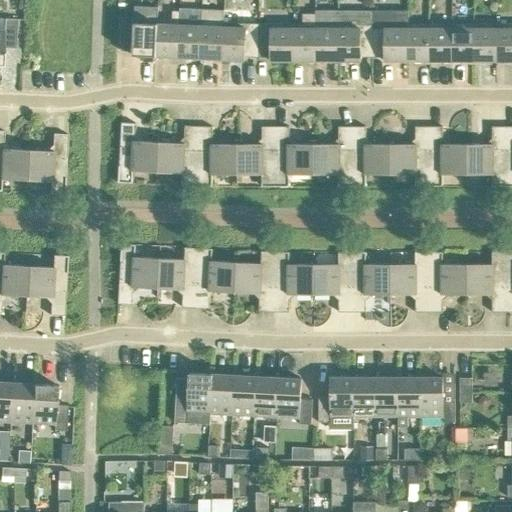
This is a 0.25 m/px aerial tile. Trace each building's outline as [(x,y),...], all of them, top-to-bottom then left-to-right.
[(132,56),(155,57),(157,19),(158,7),(134,6),(134,18),(122,18),(121,45),(133,46),(132,56)] [(199,59),(221,60),(223,22),(224,22),(224,10),(201,9),(201,21),(199,59)] [(155,57),(177,58),(179,11),(171,11),(171,20),(157,19),(155,57)] [(177,58),(199,59),(201,21),(185,21),(185,17),(187,17),(188,12),(179,11),(177,58)] [(315,61),(337,61),(338,12),(315,12),(315,14),(315,61)] [(338,12),(337,61),(360,61),(360,52),(372,52),(372,24),(372,12),(338,12)] [(293,61),(315,61),(315,14),(302,14),(302,24),(293,24),(293,61)] [(14,49),(16,20),(3,19),(0,18),(0,66),(1,66),(2,48),(14,49)] [(245,51),(257,52),(258,24),(224,22),(223,22),(221,60),(244,61),(245,51)] [(511,23),(496,24),(496,61),(511,61),(511,23)] [(270,61),(293,61),(293,24),(258,24),(257,52),(270,52),(270,61)] [(407,24),(372,24),(372,52),(384,52),(384,61),(407,61),(407,24)] [(429,24),(407,24),(407,61),(429,61),(429,24)] [(451,24),(429,24),(429,61),(451,61),(451,24)] [(474,24),(451,24),(451,61),(473,61),(474,24)] [(496,24),(474,24),(473,61),(496,61),(496,24)] [(133,171),(157,173),(159,142),(134,141),(135,123),(121,123),(118,183),(132,183),(133,171)] [(181,186),(197,187),(198,127),(184,126),(183,144),(159,142),(157,173),(182,174),(181,186)] [(212,175),(237,175),(237,144),(212,144),(212,127),(198,127),(197,187),(212,187),(212,175)] [(261,187),(275,187),(275,127),(261,127),(261,144),(237,144),(237,175),(261,175),(261,187)] [(289,175),(313,175),(313,144),(289,144),(289,127),(275,127),(275,187),(289,187),(289,175)] [(338,187),(352,187),(352,127),(338,127),(338,144),(313,144),(313,175),(338,175),(338,187)] [(366,175),(390,175),(390,144),(366,144),(366,127),(352,127),(352,187),(366,187),(366,175)] [(415,187),(428,187),(429,127),(415,127),(415,144),(390,144),(390,175),(415,175),(415,187)] [(442,175),(467,175),(467,144),(442,144),(442,127),(429,127),(428,187),(442,187),(442,175)] [(492,187),(505,187),(505,127),(492,127),(492,144),(467,144),(467,175),(492,175),(492,187)] [(0,186),(0,180),(25,181),(27,150),(2,149),(3,132),(0,131),(0,186)] [(27,150),(25,181),(49,182),(49,194),(63,195),(67,135),(52,134),(51,152),(27,150)] [(133,287),(158,289),(159,258),(135,257),(135,245),(121,244),(118,304),(132,305),(133,287)] [(181,307),(195,308),(198,248),(185,248),(184,260),(159,258),(158,289),(182,290),(181,307)] [(210,291),(234,293),(236,262),(212,261),(212,249),(198,248),(195,308),(209,309),(210,291)] [(0,307),(1,295),(25,297),(27,266),(2,265),(3,253),(0,252),(0,307)] [(258,311),(273,312),(275,252),(261,252),(261,264),(236,262),(234,293),(259,294),(258,311)] [(289,295),(313,295),(313,264),(289,264),(289,252),(275,252),(273,312),(289,312),(289,295)] [(338,312),(352,312),(352,252),(338,252),(338,264),(313,264),(313,295),(338,295),(338,312)] [(366,295),(390,295),(390,264),(366,264),(366,252),(352,252),(352,312),(366,312),(366,295)] [(415,312),(429,312),(429,252),(415,252),(415,264),(390,264),(390,295),(415,295),(415,312)] [(442,295),(467,295),(467,264),(442,264),(442,252),(429,252),(429,312),(442,312),(442,295)] [(492,312),(505,312),(505,252),(492,252),(492,264),(467,264),(467,295),(492,295),(492,312)] [(27,266),(25,297),(50,298),(49,315),(63,316),(67,256),(52,256),(52,268),(27,266)] [(210,413),(212,374),(189,373),(189,379),(177,378),(174,422),(209,424),(210,413)] [(210,413),(232,415),(234,375),(212,374),(210,413)] [(232,415),(254,416),(256,377),(234,375),(232,415)] [(254,416),(276,417),(278,378),(256,377),(254,416)] [(354,417),(353,417),(353,378),(330,377),(330,397),(318,397),(318,423),(329,423),(329,429),(354,429),(354,417)] [(375,377),(353,378),(353,417),(375,417),(375,377)] [(398,378),(375,377),(375,417),(397,417),(398,378)] [(278,378),(276,417),(299,418),(298,424),(311,425),(312,399),(300,399),(301,379),(278,378)] [(420,378),(398,378),(397,417),(420,417),(420,378)] [(455,423),(455,383),(443,383),(443,378),(420,378),(420,417),(442,417),(442,423),(455,423)] [(459,403),(472,403),(472,378),(459,378),(459,403)] [(0,421),(8,422),(10,383),(0,382),(0,421)] [(8,422),(31,423),(33,384),(10,383),(8,422)] [(33,384),(31,423),(53,424),(53,430),(65,431),(66,406),(54,405),(55,385),(33,384)] [(172,455),(173,443),(160,442),(159,454),(172,455)] [(208,457),(219,457),(220,446),(208,446),(208,457)] [(252,460),(268,460),(269,448),(253,447),(252,460)] [(314,448),(314,461),(332,461),(333,448),(314,448)] [(241,458),(241,450),(230,449),(230,457),(241,458)] [(291,449),(291,461),(308,461),(308,449),(291,449)] [(375,452),(375,460),(387,460),(387,449),(375,449),(375,452)] [(408,460),(420,460),(420,449),(408,449),(408,460)] [(17,451),(17,463),(28,463),(29,452),(17,451)] [(361,460),(375,460),(375,452),(361,452),(361,460)] [(154,461),(154,471),(164,471),(164,461),(154,461)] [(172,477),(185,478),(186,461),(172,461),(172,477)] [(199,474),(210,475),(210,463),(199,463),(199,474)] [(218,474),(230,475),(231,464),(218,463),(218,474)] [(319,478),(331,478),(331,467),(319,467),(319,478)] [(331,467),(331,478),(343,478),(343,467),(331,467)] [(364,467),(364,478),(375,478),(375,467),(364,467)] [(419,484),(419,467),(408,467),(408,484),(419,484)] [(0,476),(12,477),(13,468),(1,468),(0,476)] [(13,468),(12,477),(24,477),(25,469),(13,468)] [(57,481),(69,481),(69,472),(58,472),(57,481)] [(255,511),(267,511),(268,492),(255,492),(255,511)] [(473,511),(473,499),(459,499),(458,511),(473,511)] [(406,511),(407,500),(397,500),(397,511),(406,511)] [(68,511),(69,502),(57,502),(56,511),(68,511)] [(143,511),(144,502),(108,502),(108,511),(143,511)] [(375,511),(375,502),(353,502),(352,511),(375,511)]
